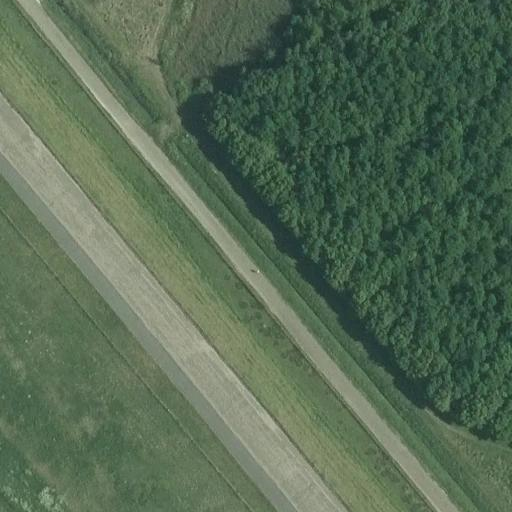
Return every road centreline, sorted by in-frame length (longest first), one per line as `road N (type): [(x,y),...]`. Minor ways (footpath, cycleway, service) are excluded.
road 1 (unclassified): [(449,511),(27,0)]
road 2 (track): [(510,511),(188,123)]
road 3 (unclassified): [(0,169),(286,511)]
road 4 (track): [(157,158),(188,123),(142,65),(181,0)]
